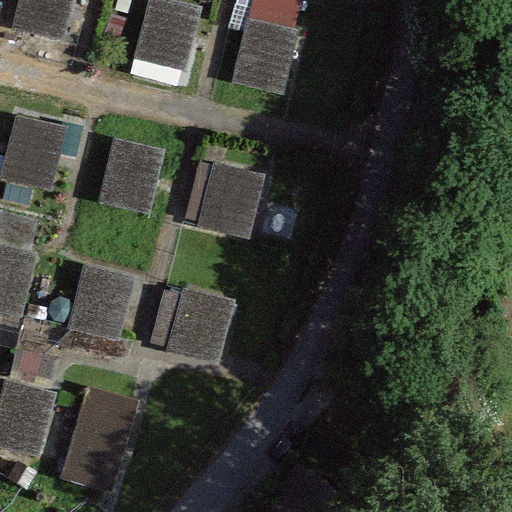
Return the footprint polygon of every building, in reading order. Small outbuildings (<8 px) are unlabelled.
[(68,0),(22,0),(16,27),(59,38),(68,0)] [(198,9),(163,0),(149,0),(135,57),(183,69),(198,9)] [(300,2),(292,0),(249,0),(230,81),(280,92),(300,2)] [(62,128),(17,118),(3,178),(47,188),(62,128)] [(160,153),(113,142),(99,200),(146,211),(160,153)] [(260,178),(215,168),(201,228),(246,238),(260,178)] [(35,256),(0,245),(0,310),(19,315),(35,256)] [(130,281),(83,271),(70,328),(117,338),(130,281)] [(230,302),(183,291),(168,350),(215,361),(230,302)] [(154,378),(141,438),(194,449),(207,390),(154,378)] [(54,393),(6,379),(0,401),(0,444),(37,455),(54,393)] [(136,402),(85,388),(62,478),(113,491),(136,402)] [(358,511),(293,468),(263,511),(358,511)]
